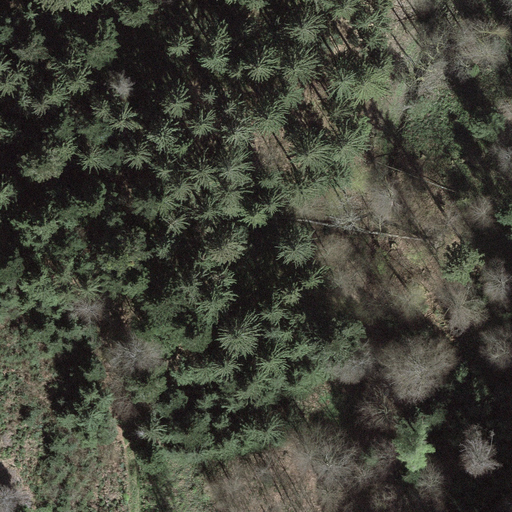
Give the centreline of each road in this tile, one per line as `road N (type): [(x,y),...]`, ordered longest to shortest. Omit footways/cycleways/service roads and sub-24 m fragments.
road 1 (track): [(63,87),(179,294),(281,420),(344,438),(511,317)]
road 2 (track): [(63,87),(139,511)]
